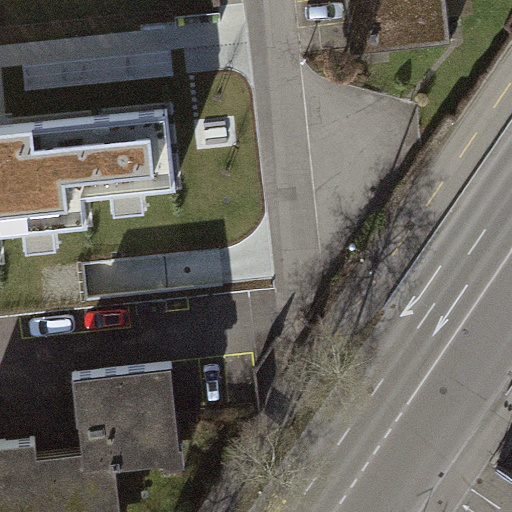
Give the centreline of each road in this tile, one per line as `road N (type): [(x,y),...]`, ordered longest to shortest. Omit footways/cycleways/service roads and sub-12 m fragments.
road 1 (primary): [(335,511),(511,253)]
road 2 (residential): [(272,0),(304,302)]
